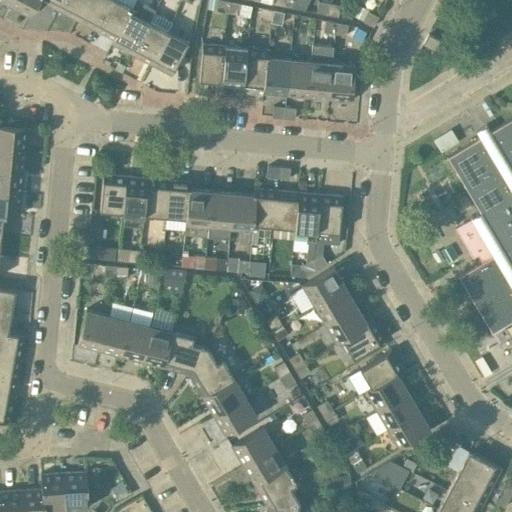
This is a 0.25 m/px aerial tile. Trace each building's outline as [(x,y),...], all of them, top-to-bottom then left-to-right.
[(12,0),(10,5),(30,16),(38,0),(12,0)] [(41,0),(57,8),(61,0),(41,0)] [(61,0),(57,8),(76,18),(85,0),(61,0)] [(85,0),(76,18),(96,29),(110,0),(85,0)] [(133,7),(120,0),(110,0),(96,29),(114,38),(115,38),(130,10),(131,11),(133,7)] [(208,0),(207,8),(216,9),(217,0),(208,0)] [(230,1),(227,0),(218,0),(217,10),(227,12),(230,1)] [(327,13),(329,2),(318,0),(316,11),(327,13)] [(230,1),(227,12),(239,14),(241,3),(230,1)] [(327,13),(338,15),(340,4),(329,2),(327,13)] [(362,20),(368,9),(357,4),(352,14),(362,20)] [(273,9),(262,7),(259,18),(271,20),(273,9)] [(282,22),(284,11),(273,9),(271,20),(282,22)] [(149,20),(131,11),(130,10),(115,38),(114,38),(112,42),(132,53),(149,20)] [(373,26),(378,15),(368,10),(363,21),(373,26)] [(153,12),(149,20),(132,53),(151,63),(168,30),(172,21),(153,12)] [(336,21),(326,19),(324,30),(334,33),(336,21)] [(336,21),(334,33),(345,35),(348,24),(336,21)] [(188,41),(168,30),(151,63),(171,73),(188,41)] [(428,33),(423,44),(434,50),(440,39),(428,33)] [(199,79),(222,81),(225,44),(202,42),(199,79)] [(310,59),(307,96),(328,98),(332,61),(333,45),(312,43),(310,59)] [(222,81),(243,83),(246,46),(225,44),(222,81)] [(243,83),(263,85),(264,85),(267,55),(268,55),(269,48),(246,46),(243,83)] [(289,57),(268,55),(267,55),(264,85),(263,85),(263,92),(285,94),(289,57)] [(310,59),(289,57),(285,94),(307,96),(310,59)] [(332,61),(328,98),(351,100),(354,63),(332,61)] [(273,105),(272,116),(283,117),(284,106),(273,105)] [(284,106),(283,117),(294,118),(295,107),(284,106)] [(480,136),(448,156),(481,211),(478,213),(455,227),(473,256),(477,254),(482,261),(459,275),(492,331),(511,319),(511,117),(499,125),(498,125),(490,130),(486,124),(483,125),(476,130),(480,136)] [(0,123),(0,146),(25,149),(27,126),(0,123)] [(441,151),(458,141),(451,128),(434,138),(441,151)] [(0,146),(0,167),(23,170),(25,149),(0,146)] [(169,167),(171,156),(159,155),(158,166),(169,167)] [(181,168),(182,157),(171,156),(169,167),(181,168)] [(279,166),(268,164),(266,176),(278,177),(279,166)] [(289,178),(290,167),(279,166),(278,177),(289,178)] [(0,189),(21,192),(23,170),(0,167),(0,189)] [(100,209),(122,211),(126,174),(103,172),(100,209)] [(147,176),(126,174),(122,211),(121,224),(142,226),(143,213),(147,176)] [(143,213),(165,215),(168,178),(147,176),(143,213)] [(191,180),(168,178),(165,215),(185,217),(186,217),(189,187),(191,187),(191,180)] [(254,186),(253,193),(254,193),(252,223),(253,223),(273,225),(277,188),(254,186)] [(211,189),(191,187),(189,187),(186,217),(185,217),(184,233),(207,235),(211,189)] [(298,190),(277,188),(273,225),(295,227),(298,190)] [(19,214),(21,192),(0,189),(0,211),(3,212),(3,213),(19,214)] [(229,238),(230,228),(233,191),(211,189),(207,235),(207,236),(229,238)] [(315,238),(316,229),(320,192),(298,190),(295,227),(294,237),(305,238),(315,238)] [(233,191),(230,228),(252,230),(253,223),(252,223),(254,193),(253,193),(233,191)] [(320,192),(316,229),(339,231),(342,194),(320,192)] [(302,264),(307,274),(317,268),(311,258),(313,257),(315,238),(305,238),(305,243),(307,243),(305,262),(302,264)] [(99,246),(88,245),(87,256),(115,259),(116,246),(99,245),(99,246)] [(448,262),(457,256),(450,245),(441,250),(448,262)] [(129,248),(128,260),(139,261),(140,249),(129,248)] [(317,268),(326,262),(321,252),(311,258),(317,268)] [(194,254),(193,265),(204,267),(205,255),(194,254)] [(205,255),(204,267),(215,268),(216,257),(205,255)] [(238,258),(237,270),(248,271),(250,260),(238,258)] [(264,272),(265,262),(250,261),(250,270),(264,272)] [(115,276),(116,265),(105,264),(104,275),(115,276)] [(126,277),(127,266),(116,265),(115,276),(126,277)] [(302,285),(290,292),(301,311),(313,303),(345,285),(333,265),(302,284),(302,285)] [(157,288),(159,280),(160,269),(140,267),(136,283),(157,288)] [(171,270),(160,269),(159,280),(170,281),(171,277),(184,278),(185,271),(171,270)] [(0,285),(0,308),(11,311),(15,288),(0,285)] [(313,303),(324,322),(356,303),(345,285),(313,303)] [(245,298),(231,297),(230,307),(244,309),(245,298)] [(336,341),(342,338),(341,337),(367,322),(366,321),(356,303),(324,322),(336,341)] [(132,305),(129,319),(120,355),(141,360),(150,324),(148,324),(151,310),(132,305)] [(0,330),(7,332),(8,330),(11,311),(0,308),(0,330)] [(77,344),(99,350),(108,314),(86,308),(77,344)] [(276,313),(266,319),(272,328),(282,323),(276,313)] [(99,350),(120,355),(129,319),(108,314),(99,350)] [(341,337),(342,338),(353,356),(385,338),(372,317),(366,321),(367,322),(341,337)] [(272,328),(277,338),(287,332),(282,323),(272,328)] [(141,360),(162,365),(170,330),(150,324),(141,360)] [(0,352),(20,356),(24,333),(8,330),(7,332),(0,330),(0,352)] [(170,330),(162,365),(188,372),(208,346),(191,342),(193,335),(170,330)] [(268,337),(262,340),(266,347),(272,344),(268,337)] [(216,360),(208,346),(188,372),(202,395),(234,376),(222,356),(216,360)] [(359,367),(370,385),(371,386),(396,371),(397,372),(403,369),(391,348),(359,367)] [(289,357),(294,367),(304,361),(298,351),(289,357)] [(0,374),(16,377),(20,356),(0,352),(0,374)] [(481,355),(475,359),(484,375),(491,371),(481,355)] [(289,370),(283,360),(274,366),(279,376),(289,370)] [(294,367),(300,376),(310,370),(304,361),(294,367)] [(285,385),(295,379),(289,370),(279,376),(285,385)] [(407,389),(397,372),(396,371),(371,386),(370,385),(364,389),(376,408),(407,389)] [(0,395),(13,398),(16,377),(0,374),(0,395)] [(202,395),(213,414),(245,395),(234,376),(202,395)] [(418,408),(407,389),(376,408),(387,427),(418,408)] [(0,418),(9,420),(13,398),(0,395),(0,418)] [(256,414),(245,395),(213,414),(224,433),(256,414)] [(327,398),(317,404),(322,414),(332,408),(327,398)] [(302,413),(307,423),(317,417),(311,407),(302,413)] [(322,414),(328,423),(338,417),(332,408),(322,414)] [(430,428),(418,408),(387,427),(399,446),(408,441),(430,428)] [(313,432),(323,427),(317,417),(307,423),(313,432)] [(230,444),(242,463),(274,444),(262,425),(230,444)] [(345,452),(355,447),(349,437),(339,443),(345,452)] [(242,463),(253,482),(285,463),(274,444),(242,463)] [(355,447),(345,452),(351,462),(361,456),(355,447)] [(467,449),(457,469),(489,486),(500,466),(467,449)] [(369,471),(397,486),(406,468),(389,459),(369,471)] [(253,482),(267,505),(299,500),(290,486),(296,483),(285,463),(253,482)] [(480,505),(489,486),(457,469),(447,488),(480,505)] [(85,470),(63,471),(65,508),(88,506),(85,470)] [(45,509),(65,508),(63,471),(40,473),(41,487),(42,487),(44,509),(45,509)] [(348,473),(336,476),(339,489),(351,486),(348,473)] [(499,491),(509,496),(511,490),(511,485),(504,481),(499,491)] [(41,487),(21,488),(22,511),(45,511),(45,509),(44,509),(42,487),(41,487)] [(22,511),(21,488),(0,489),(0,511),(22,511)] [(447,488),(437,508),(445,511),(476,511),(480,505),(447,488)] [(350,505),(346,490),(332,494),(336,508),(350,505)] [(504,506),(509,496),(499,491),(494,501),(504,506)] [(267,505),(265,511),(295,511),(299,500),(267,505)]
